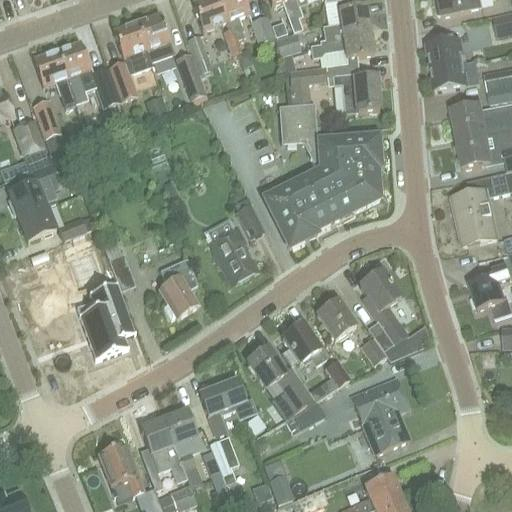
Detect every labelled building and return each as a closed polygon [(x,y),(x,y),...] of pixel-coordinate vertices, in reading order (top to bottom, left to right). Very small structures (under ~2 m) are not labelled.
[(202,35),(225,26),(215,0),(211,0),(192,7),(202,35)] [(227,31),(228,34),(233,33),(237,43),(242,41),(238,31),(241,30),(238,22),(249,18),(242,0),(215,0),(225,26),(227,31)] [(302,21),(299,11),(294,0),(267,0),(270,9),(281,5),(293,37),(295,36),(302,34),(298,23),(302,21)] [(307,8),(304,0),(294,0),(299,11),(307,8)] [(436,0),(439,9),(436,10),(435,11),(436,19),(438,20),(441,20),(441,21),(471,15),(470,13),(481,11),(479,1),(486,0),(436,0)] [(331,39),(370,34),(366,8),(338,13),(340,28),(322,31),(324,44),(319,45),(332,44),(331,39)] [(511,38),(511,15),(491,20),(496,42),(511,38)] [(136,27),(150,66),(173,57),(159,18),(136,27)] [(257,46),(274,40),(267,19),(250,25),(257,46)] [(136,27),(112,35),(123,66),(107,72),(120,107),(138,101),(130,77),(151,70),(149,66),(150,66),(136,27)] [(237,44),(237,43),(233,33),(228,34),(223,36),(227,48),(237,44)] [(327,71),(357,67),(356,61),(374,58),(370,34),(331,39),(332,44),(319,45),(320,48),(309,50),(311,63),(319,61),(321,72),(327,71)] [(280,60),(300,53),(295,36),(293,37),(275,43),(280,60)] [(199,39),(187,44),(195,67),(207,63),(199,39)] [(89,46),(98,68),(108,65),(99,43),(89,46)] [(237,44),(227,48),(231,59),(237,57),(241,55),(237,44)] [(56,55),(75,109),(87,105),(83,94),(94,91),(103,113),(120,107),(107,72),(93,78),(91,71),(89,71),(80,47),(56,55)] [(431,74),(464,70),(460,47),(428,52),(431,74)] [(505,67),(504,47),(488,48),(489,68),(505,67)] [(65,112),(75,109),(56,55),(33,64),(43,92),(56,87),(65,112)] [(291,58),(291,56),(280,60),(284,76),(288,76),(296,75),(291,58)] [(205,99),(190,59),(176,63),(191,104),(205,99)] [(464,70),(431,74),(435,97),(467,92),(467,91),(480,89),(477,68),(471,68),(464,70)] [(327,71),(321,72),(296,75),(288,76),(289,90),(329,85),(327,71)] [(511,74),(484,79),(486,96),(511,91),(511,74)] [(375,80),(358,81),(331,84),(332,91),(341,90),(343,118),(378,115),(375,80)] [(511,103),(511,91),(486,96),(488,108),(511,103)] [(0,100),(0,125),(13,121),(5,99),(0,100)] [(48,161),(63,156),(62,155),(66,153),(50,104),(31,111),(47,156),(46,156),(48,161)] [(379,203),(376,172),(384,172),(383,157),(379,157),(378,141),(317,145),(314,108),(278,110),(281,148),(309,146),(310,161),(317,175),(264,202),(289,252),(316,238),(315,235),(340,222),(342,226),(355,219),(354,216),(379,203)] [(511,134),(511,109),(481,116),(480,111),(451,116),(456,145),(486,139),(511,134)] [(32,128),(14,134),(23,159),(41,153),(32,128)] [(486,139),(456,145),(462,174),(492,169),(486,139)] [(506,174),(511,172),(511,151),(501,154),(506,174)] [(46,156),(25,163),(30,177),(50,168),(48,161),(46,156)] [(30,177),(17,181),(21,193),(9,198),(11,204),(7,205),(13,220),(17,219),(18,222),(45,211),(45,210),(54,206),(51,198),(59,194),(50,168),(30,177)] [(453,204),(464,249),(497,242),(488,202),(509,197),(505,178),(466,186),(470,200),(453,204)] [(172,187),(163,191),(170,208),(179,204),(172,187)] [(55,236),(47,216),(57,212),(54,206),(45,210),(45,211),(18,222),(27,246),(55,236)] [(236,218),(250,244),(261,238),(248,212),(236,218)] [(91,220),(59,232),(63,244),(86,235),(95,231),(91,220)] [(209,247),(208,247),(231,290),(258,275),(243,247),(246,246),(238,232),(235,233),(209,247)] [(101,277),(105,275),(96,249),(75,258),(82,274),(93,269),(98,278),(101,277)] [(124,259),(109,265),(110,269),(112,274),(127,268),(124,259)] [(177,323),(199,310),(189,294),(198,289),(186,263),(158,275),(167,290),(159,294),(168,308),(163,310),(171,324),(176,321),(177,323)] [(511,318),(511,316),(507,303),(504,304),(499,288),(510,284),(506,270),(495,274),(496,280),(470,288),(478,313),(489,309),(494,324),(511,318)] [(381,274),(359,290),(371,306),(366,309),(378,325),(367,333),(373,341),(384,356),(396,348),(407,340),(387,311),(400,301),(381,274)] [(101,304),(77,312),(96,365),(128,353),(124,341),(136,337),(117,287),(97,294),(101,304)] [(334,345),(354,332),(336,305),(316,318),(334,345)] [(315,370),(327,361),(303,328),(282,342),(301,368),(309,362),(315,370)] [(503,355),(511,354),(511,332),(502,334),(503,355)] [(373,341),(359,351),(373,371),(386,362),(387,361),(384,356),(373,341)] [(286,379),(268,352),(247,366),(273,404),(279,399),(292,419),(314,405),(293,374),(286,379)] [(337,392),(351,383),(337,363),(324,373),(337,392)] [(395,382),(351,400),(375,459),(411,445),(399,415),(408,412),(395,382)] [(252,403),(245,405),(237,383),(200,397),(208,420),(206,421),(214,441),(226,436),(220,420),(235,415),(239,424),(257,417),(252,403)] [(187,414),(163,423),(184,477),(196,473),(190,456),(201,451),(187,414)] [(142,431),(139,432),(147,453),(156,477),(171,471),(177,487),(186,483),(184,477),(163,423),(160,424),(152,427),(151,424),(141,428),(142,431)] [(235,484),(220,444),(209,448),(212,455),(222,481),(225,488),(235,484)] [(123,449),(97,459),(110,492),(110,491),(112,496),(111,497),(114,503),(115,502),(117,507),(135,500),(139,511),(160,511),(153,493),(144,496),(138,481),(135,482),(123,449)] [(222,481),(212,455),(201,459),(211,485),(222,481)] [(378,511),(401,503),(391,479),(363,490),(368,502),(353,508),(354,510),(348,511),(378,511)] [(221,481),(212,485),(217,497),(226,493),(221,481)] [(0,511),(24,511),(18,497),(4,503),(2,500),(0,500),(0,511)] [(404,511),(401,503),(378,511),(404,511)]
